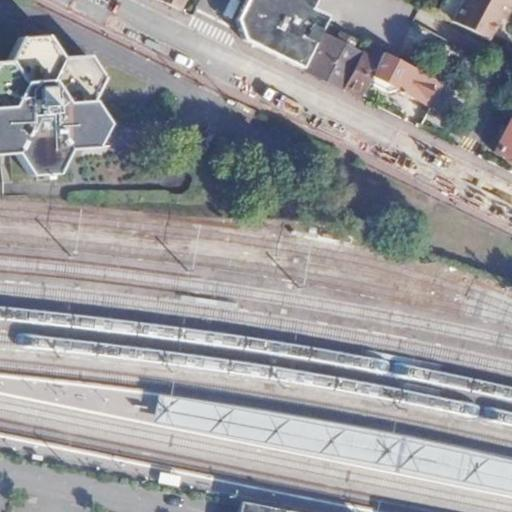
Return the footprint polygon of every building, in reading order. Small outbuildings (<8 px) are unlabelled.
[(160,0),(177,9),(181,0),(160,0)] [(311,0),(242,0),(232,21),(239,24),(242,32),(243,33),(238,41),(297,70),(321,22),(323,16),(308,8),(311,0)] [(511,0),(460,0),(451,19),(485,36),(497,16),(503,4),(509,7),(511,0)] [(503,18),(509,7),(503,4),(497,16),(503,18)] [(232,21),(225,35),(238,41),(243,33),(242,32),(239,24),(232,21)] [(49,77),(62,51),(47,28),(18,29),(6,54),(21,78),(49,77)] [(351,37),(337,29),(332,38),(346,45),(351,37)] [(303,72),(357,98),(366,80),(380,52),(363,43),(358,52),(346,45),(332,38),(322,34),(303,72)] [(90,50),(62,51),(49,77),(63,99),(91,97),(104,73),(90,50)] [(380,52),(366,80),(370,82),(370,85),(387,94),(390,88),(427,107),(440,80),(380,52)] [(21,78),(6,54),(0,54),(0,102),(8,103),(21,78)] [(63,99),(49,77),(21,78),(8,103),(24,126),(50,126),(63,99)] [(107,122),(91,97),(63,99),(50,126),(66,147),(95,146),(107,122)] [(8,103),(0,102),(0,151),(12,151),(24,126),(8,103)] [(511,116),(510,116),(493,149),(511,159),(511,116)] [(53,172),(66,147),(50,126),(24,126),(12,151),(27,173),(53,172)] [(345,169),(329,163),(322,177),(337,185),(345,169)] [(511,466),(401,441),(157,400),(151,429),(511,501),(511,466)]
